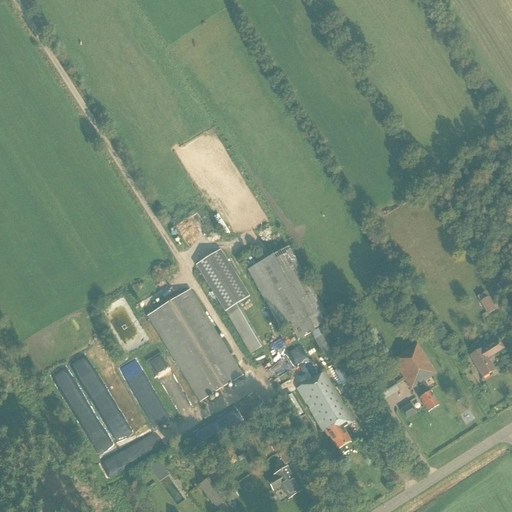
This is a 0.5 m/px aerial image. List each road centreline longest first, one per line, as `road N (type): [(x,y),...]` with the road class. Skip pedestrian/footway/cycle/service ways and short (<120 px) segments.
road 1 (track): [(181,262),(16,0)]
road 2 (tertiary): [(379,511),(507,431)]
